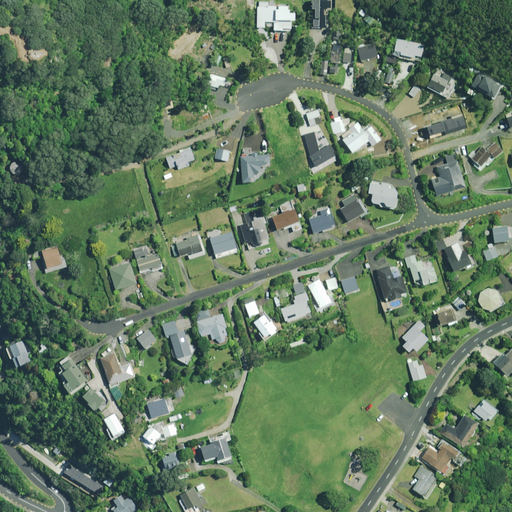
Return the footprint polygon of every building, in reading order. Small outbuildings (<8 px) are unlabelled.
[(329,0),(322,0),(313,0),(313,28),(317,28),(317,27),(327,27),(327,20),(325,20),(325,10),(328,10),(329,0)] [(268,6),(268,7),(258,7),(258,28),(265,28),(265,22),(275,22),(274,31),(283,31),(283,29),(292,29),(292,21),(295,21),(295,14),(289,14),(289,7),(279,7),(279,10),(277,10),(277,7),(268,6)] [(375,20),(369,15),(364,21),(370,26),(375,20)] [(426,45),(396,38),(392,57),(415,62),(416,60),(422,62),(426,45)] [(348,42),(341,42),(331,50),(330,73),(339,74),(339,64),(343,64),(343,53),(342,53),(342,47),(347,48),(348,42)] [(378,57),(375,44),(358,48),(361,61),(378,57)] [(396,69),(391,68),(387,79),(393,80),(396,69)] [(224,72),(214,69),(210,85),(220,88),(221,83),(225,85),(227,79),(222,77),(224,72)] [(453,77),(437,69),(435,75),(429,86),(443,94),(448,84),(450,85),(453,77)] [(485,78),(479,74),(472,85),(478,89),(487,94),(489,95),(495,99),(503,86),(496,82),(486,76),(485,78)] [(420,88),(415,85),(409,94),(414,97),(420,88)] [(321,117),(319,110),(307,114),(311,127),(316,125),(314,119),(321,117)] [(439,118),(437,112),(428,115),(430,121),(439,118)] [(465,126),(454,113),(451,116),(449,114),(444,118),(445,120),(444,121),(451,129),(448,131),(453,137),(465,126)] [(349,118),(331,123),(334,135),(337,134),(340,146),(344,145),(353,154),(372,140),(369,137),(372,135),(368,131),(366,133),(359,123),(357,125),(355,122),(353,124),(349,118)] [(504,152),(497,143),(487,152),(483,148),(476,154),(474,152),(469,156),(475,162),(474,164),(480,171),(488,165),(489,167),(494,162),(493,161),(504,152)] [(195,160),(191,148),(181,151),(181,152),(167,157),(171,169),(178,166),(179,170),(189,166),(188,162),(195,160)] [(216,159),(229,161),(229,160),(234,161),(236,153),(217,149),(216,159)] [(467,188),(456,154),(446,157),(448,163),(437,167),(440,177),(439,177),(441,183),(433,185),(437,197),(467,188)] [(271,155),(242,158),(243,182),(256,183),(269,167),(272,167),(271,155)] [(16,162),(15,162),(14,163),(13,164),(12,164),(11,165),(11,166),(10,168),(10,169),(10,170),(11,171),(11,172),(12,173),(13,174),(14,175),(15,175),(16,176),(17,176),(18,176),(19,176),(21,175),(22,174),(23,173),(23,172),(24,171),(24,170),(24,169),(24,168),(24,166),(23,165),(22,164),(21,163),(20,163),(19,162),(18,162),(16,162)] [(391,185),(370,182),(369,194),(373,194),(372,203),(381,205),(380,207),(396,210),(398,193),(391,185)] [(359,202),(355,194),(343,201),(346,207),(341,209),(348,223),(368,212),(361,201),(359,202)] [(284,212),(285,214),(273,218),(278,231),(284,228),(285,230),(292,227),(294,233),(303,229),(292,201),(287,204),(290,210),(284,212)] [(332,227),(336,226),(332,213),(331,213),(329,209),(320,211),(322,216),(310,219),(314,234),(333,228),(332,227)] [(271,243),(260,210),(245,214),(248,223),(241,225),(249,250),(271,243)] [(511,228),(509,229),(509,226),(493,228),(495,243),(510,241),(509,238),(511,237),(511,228)] [(239,252),(233,232),(211,239),(217,259),(239,252)] [(206,255),(199,235),(187,239),(188,241),(172,246),(176,256),(180,255),(181,257),(188,255),(190,260),(206,255)] [(445,250),(448,256),(446,257),(453,273),(455,272),(465,268),(466,271),(478,266),(476,261),(471,263),(467,253),(464,254),(459,243),(445,250)] [(149,256),(147,247),(135,251),(141,273),(148,271),(148,273),(162,269),(158,254),(149,256)] [(499,257),(496,247),(484,252),(488,261),(499,257)] [(64,268),(59,249),(44,254),(49,273),(57,270),(64,268)] [(410,267),(414,281),(422,286),(438,281),(432,260),(425,262),(424,260),(417,263),(415,256),(405,259),(408,268),(410,267)] [(137,284),(131,263),(110,269),(117,290),(137,284)] [(392,273),(390,267),(378,270),(386,302),(409,296),(402,270),(392,273)] [(309,284),(308,284),(320,308),(332,302),(329,297),(334,295),(331,290),(326,292),(320,280),(317,281),(314,277),(307,281),(309,284)] [(359,290),(356,277),(343,281),(346,294),(359,290)] [(336,279),(327,281),(329,289),(334,288),(335,289),(338,289),(336,279)] [(305,291),(302,283),(292,287),(296,295),(305,291)] [(486,308),(495,311),(501,307),(502,308),(508,304),(499,290),(491,288),(483,294),(481,301),(486,308)] [(277,292),(279,300),(289,297),(286,289),(277,292)] [(309,300),(306,293),(298,296),(298,297),(294,298),(296,304),(281,310),(286,322),(311,313),(307,301),(309,300)] [(466,306),(460,297),(453,302),(460,311),(466,306)] [(260,313),(255,302),(245,306),(249,317),(260,313)] [(226,325),(223,314),(212,318),(209,308),(194,313),(202,337),(211,334),(213,340),(217,339),(219,344),(228,341),(226,336),(228,335),(225,325),(226,325)] [(455,311),(450,310),(442,312),(442,311),(436,313),(439,325),(448,322),(449,326),(458,323),(455,311)] [(271,324),(265,316),(254,323),(265,338),(270,334),(272,336),(279,331),(273,323),(271,324)] [(174,347),(170,356),(188,365),(192,355),(193,355),(192,354),(195,349),(190,346),(188,339),(190,338),(187,330),(179,332),(176,321),(163,325),(166,337),(171,335),(174,347)] [(425,327),(420,321),(403,338),(407,342),(403,346),(409,353),(414,348),(417,352),(429,340),(420,332),(425,327)] [(157,340),(149,330),(138,340),(146,349),(157,340)] [(17,367),(31,362),(28,353),(30,352),(26,340),(7,348),(11,360),(14,359),(17,367)] [(511,372),(511,350),(506,357),(504,355),(495,363),(508,376),(511,372)] [(112,385),(136,376),(132,365),(122,369),(116,353),(102,359),(112,385)] [(70,394),(91,378),(88,374),(85,376),(70,356),(57,365),(62,371),(59,373),(63,379),(61,380),(65,386),(64,386),(70,394)] [(419,367),(418,361),(409,364),(414,382),(427,378),(423,366),(419,367)] [(124,396),(118,387),(111,391),(117,400),(124,396)] [(473,391),(469,387),(463,394),(471,400),(473,397),(470,395),(473,391)] [(103,399),(94,388),(83,397),(95,411),(99,408),(102,411),(109,406),(103,399)] [(170,414),(166,399),(149,404),(153,419),(170,414)] [(498,411),(485,401),(481,406),(480,406),(474,412),(486,422),(491,416),(493,418),(498,411)] [(126,432),(115,414),(104,420),(109,429),(107,430),(113,440),(126,432)] [(479,424),(465,415),(456,429),(447,424),(441,434),(464,448),(479,424)] [(155,444),(163,435),(165,434),(167,438),(179,434),(176,424),(163,427),(160,420),(155,428),(152,426),(144,436),(155,444)] [(232,440),(229,432),(222,434),(223,435),(210,439),(211,445),(202,448),(206,461),(217,458),(218,463),(232,459),(227,442),(232,440)] [(460,452),(444,441),(437,451),(430,447),(422,459),(445,475),(452,466),(450,465),(453,461),(461,467),(467,459),(460,453),(460,452)] [(178,466),(175,455),(163,459),(166,469),(178,466)] [(439,477),(422,466),(415,477),(420,480),(414,490),(428,499),(437,484),(435,483),(439,477)] [(201,499),(194,485),(176,493),(185,511),(194,507),(196,511),(200,511),(199,508),(208,503),(205,497),(201,499)] [(114,511),(134,511),(138,510),(130,498),(125,501),(121,496),(114,500),(119,508),(114,511)]
